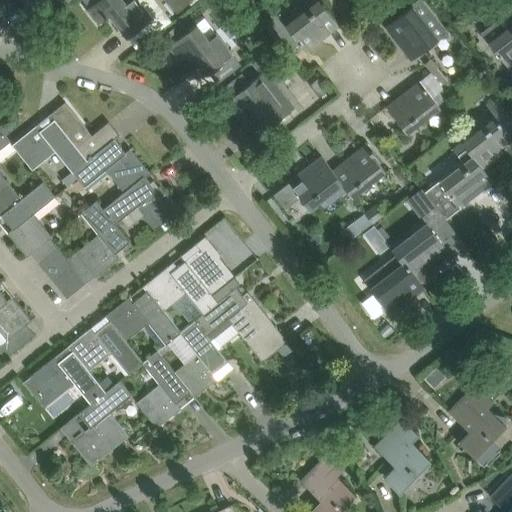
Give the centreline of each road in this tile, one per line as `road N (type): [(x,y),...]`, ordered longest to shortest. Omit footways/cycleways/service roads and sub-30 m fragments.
road 1 (residential): [(233,187),(169,111),(122,83),(0,48)]
road 2 (residential): [(379,381),(235,190)]
road 3 (residential): [(61,328),(235,190)]
road 4 (residential): [(226,454),(379,381)]
road 5 (residential): [(233,187),(364,83)]
road 6 (residential): [(379,381),(511,281)]
road 7 (residential): [(98,511),(226,454)]
